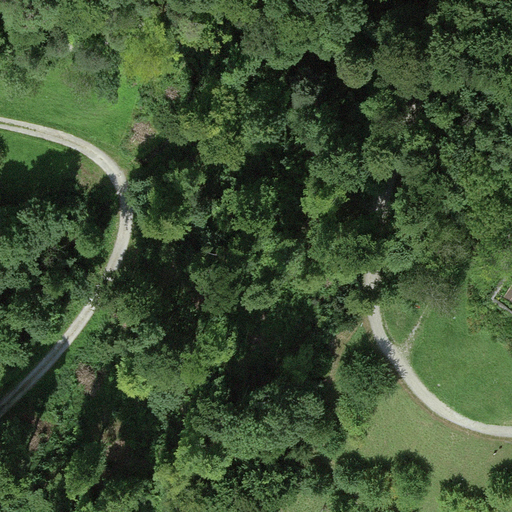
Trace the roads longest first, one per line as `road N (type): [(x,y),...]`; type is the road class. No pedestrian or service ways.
road 1 (track): [(443,0),(386,192),(372,297),(378,329),(432,408),(473,428),(511,433)]
road 2 (track): [(0,123),(101,150),(146,188),(170,240),(153,285),(92,344),(0,405)]
road 3 (track): [(0,55),(112,39),(221,0)]
